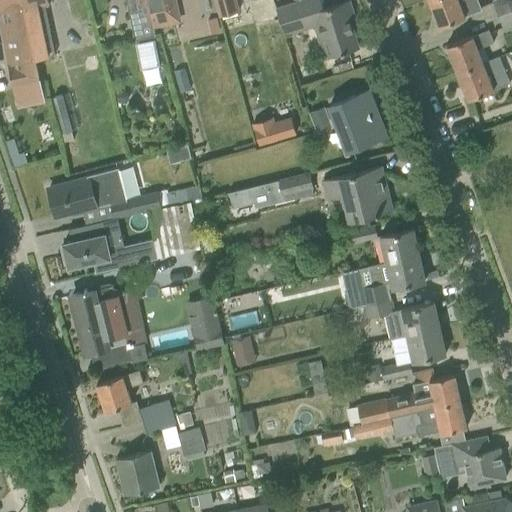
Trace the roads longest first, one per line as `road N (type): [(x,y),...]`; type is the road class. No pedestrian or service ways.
road 1 (residential): [(511,371),(376,0)]
road 2 (residential): [(94,506),(0,214)]
